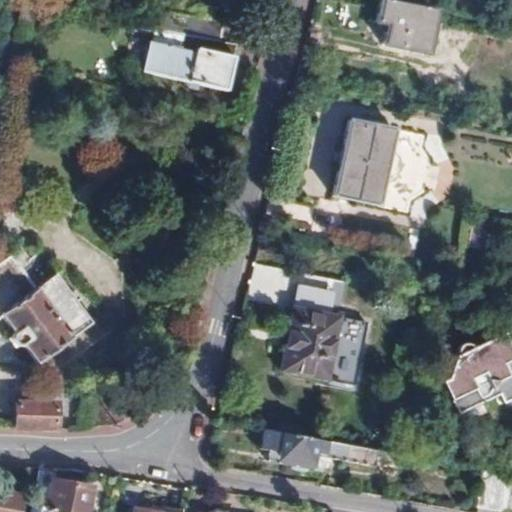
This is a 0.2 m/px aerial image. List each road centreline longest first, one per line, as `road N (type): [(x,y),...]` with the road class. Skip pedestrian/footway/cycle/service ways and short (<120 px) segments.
road 1 (residential): [(160,436),(195,387),(289,0)]
road 2 (residential): [(160,436),(182,474),(391,511)]
road 3 (residential): [(0,452),(107,453),(160,436)]
